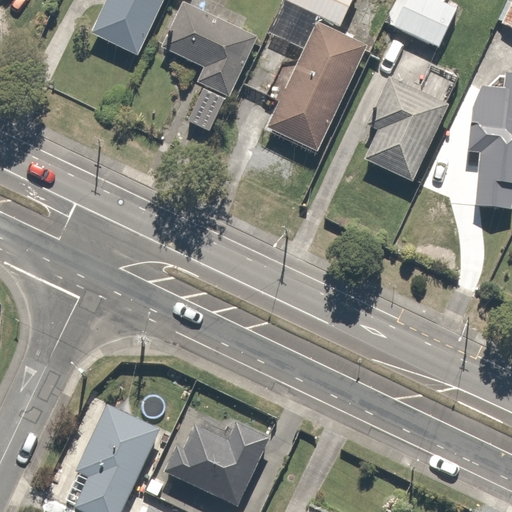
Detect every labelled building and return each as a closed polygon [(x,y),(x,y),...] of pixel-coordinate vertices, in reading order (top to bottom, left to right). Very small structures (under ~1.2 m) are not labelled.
[(141,60),(170,0),(108,0),(91,36),(141,60)] [(396,0),(385,24),(438,50),(456,13),(443,8),(447,0),(396,0)] [(511,26),(511,5),(503,22),(511,26)] [(260,46),(187,9),(168,47),(207,67),(196,88),(205,92),(190,122),(216,135),(260,46)] [(320,153),(370,49),(320,25),(269,129),(320,153)] [(466,77),(482,46),(462,36),(447,67),(466,77)] [(480,157),(475,207),(511,210),(511,77),(510,78),(505,130),(471,127),(468,156),(480,157)] [(414,184),(452,107),(394,79),(372,125),(384,130),(368,162),(414,184)] [(87,511),(127,511),(167,431),(109,403),(78,469),(96,477),(81,509),(87,511)] [(240,510),(276,441),(240,423),(230,443),(194,424),(169,473),(240,510)] [(332,511),(312,503),(307,511),(332,511)]
